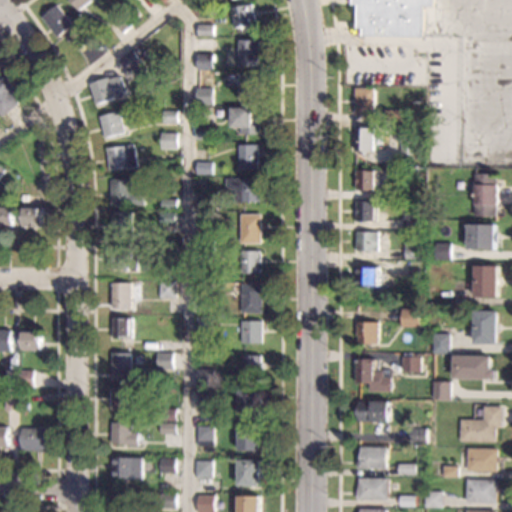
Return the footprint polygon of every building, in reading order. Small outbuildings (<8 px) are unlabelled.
[(90,0),(78,10),(70,0),(90,0)] [(203,0),(208,6),(195,16),(188,7),(197,0),(203,0)] [(434,0),(434,6),(424,6),(424,38),(363,37),(363,29),(358,29),(358,5),(352,5),(352,0),(434,0)] [(76,31),(80,28),(90,40),(77,50),(67,37),(71,35),(67,29),(57,37),(40,17),(56,4),(76,31)] [(256,24),(235,28),(231,8),(252,4),(256,24)] [(131,25),(121,33),(113,22),(123,14),(131,25)] [(213,36),(197,35),(197,25),(213,25),(213,36)] [(260,40),(259,66),(240,65),(241,40),(260,40)] [(104,47),(100,50),(96,44),(100,41),(104,47)] [(141,61),(129,71),(120,59),(132,50),(141,61)] [(146,57),(141,61),(137,56),(142,52),(146,57)] [(213,70),(197,70),(197,53),(213,54),(213,70)] [(146,70),(138,77),(132,70),(140,63),(146,70)] [(262,94),(241,94),(241,74),(262,74),(262,94)] [(126,93),(96,104),(89,83),(108,77),(109,79),(120,75),(126,93)] [(0,80),(4,77),(20,97),(17,103),(18,104),(2,117),(0,114),(0,80)] [(213,105),(197,105),(197,88),(208,88),(214,88),(213,105)] [(377,116),(358,115),(358,88),(377,89),(377,116)] [(253,110),(262,110),(262,133),(242,133),(242,127),(234,127),(234,108),(252,108),(253,110)] [(178,122),(164,122),(164,110),(178,111),(178,122)] [(404,111),(404,121),(388,121),(388,110),(404,111)] [(125,132),(105,137),(99,116),(119,111),(125,132)] [(422,126),(421,155),(403,154),(404,144),(402,143),(403,125),(422,126)] [(219,140),(197,140),(197,127),(219,127),(219,140)] [(376,129),(376,151),(370,151),(370,155),(364,155),(364,151),(358,150),(359,128),(376,129)] [(178,149),(161,148),(162,132),(178,132),(178,149)] [(138,166),(110,170),(107,148),(135,144),(138,166)] [(258,152),(260,152),(260,158),(258,158),(258,169),(240,169),(240,145),(258,145),(258,152)] [(213,162),(213,175),(197,174),(198,162),(213,162)] [(378,191),(358,191),(358,170),(379,171),(378,191)] [(498,216),(476,216),(476,174),(498,174),(498,216)] [(132,194),(145,194),(145,204),(113,205),(111,179),(131,178),(132,194)] [(244,180),(262,179),(262,201),(231,201),(231,187),(227,187),(227,178),(244,178),(244,180)] [(402,198),(385,198),(386,183),(402,183),(402,198)] [(214,210),(198,210),(198,198),(214,198),(214,210)] [(178,209),(162,209),(162,199),(178,199),(178,209)] [(378,221),(358,221),(358,201),(379,201),(378,221)] [(14,226),(0,226),(0,206),(14,206),(14,226)] [(44,227),(22,227),(23,206),(44,206),(44,227)] [(134,212),(133,238),(112,237),(113,211),(134,212)] [(176,223),(161,223),(161,212),(176,212),(176,223)] [(262,243),(241,243),(242,214),(262,214),(262,243)] [(423,214),(422,231),(405,230),(406,214),(423,214)] [(497,232),(498,232),(498,242),(497,242),(497,249),(470,249),(470,225),(497,225),(497,232)] [(215,245),(198,245),(198,226),(215,227),(215,245)] [(380,251),(359,251),(359,232),(380,232),(380,251)] [(422,249),(421,249),(421,259),(406,259),(406,249),(406,238),(422,238),(422,249)] [(452,243),(451,260),(436,259),(437,243),(452,243)] [(133,258),(139,258),(138,271),(132,271),(132,268),(113,268),(114,247),(133,248),(133,258)] [(214,262),(198,262),(198,247),(214,247),(214,262)] [(178,263),(161,263),(161,248),(178,248),(178,263)] [(260,258),(261,258),(261,264),(259,264),(259,274),(241,273),(241,251),(260,251),(260,258)] [(499,297),(476,297),(476,266),(478,266),(499,266),(499,297)] [(380,287),(358,287),(358,268),(380,267),(380,287)] [(177,298),(160,298),(160,281),(176,281),(177,298)] [(132,308),(113,308),(113,283),(132,283),(132,308)] [(212,294),(197,294),(197,284),(212,284),(212,294)] [(262,313),(241,312),(241,284),(262,284),(262,313)] [(419,327),(401,327),(401,309),(420,309),(419,327)] [(499,344),(475,344),(476,311),(499,311),(499,344)] [(131,337),(113,337),(113,317),(130,318),(132,318),(131,337)] [(211,333),(196,333),(196,317),(211,317),(211,333)] [(261,344),(241,343),(242,321),(262,321),(261,344)] [(379,323),(378,344),(359,343),(359,336),(357,336),(357,322),(379,323)] [(13,352),(0,351),(0,329),(14,329),(13,352)] [(43,351),(23,351),(22,332),(43,332),(43,351)] [(449,353),(433,353),(434,334),(450,334),(449,353)] [(173,369),(158,370),(157,352),(173,352),(173,369)] [(131,378),(112,378),(113,353),(132,353),(131,378)] [(261,356),(261,362),(263,363),(263,369),(261,369),(260,376),(243,376),(243,355),(261,356)] [(492,370),(497,370),(496,379),(492,379),(492,380),(455,379),(455,355),(492,356),(492,370)] [(421,357),(420,372),(402,372),(403,357),(421,357)] [(376,371),(383,371),(383,377),(391,377),(391,392),(370,392),(370,383),(357,383),(357,359),(376,360),(376,371)] [(18,387),(2,387),(2,370),(18,369),(18,387)] [(36,369),(35,387),(21,387),(21,369),(36,369)] [(214,386),(197,386),(197,373),(197,370),(214,370),(214,386)] [(452,382),(451,400),(434,399),(434,382),(452,382)] [(132,406),(113,407),(113,387),(132,386),(132,406)] [(214,407),(198,407),(198,390),(214,391),(214,407)] [(261,415),(239,415),(240,390),(261,390),(261,415)] [(19,410),(6,410),(6,393),(19,393),(19,410)] [(391,402),(390,422),(359,421),(360,401),(391,402)] [(503,407),(502,428),(497,428),(497,442),(461,441),(461,419),(484,420),(485,406),(503,407)] [(176,421),(160,421),(160,408),(176,408),(176,421)] [(132,423),(132,433),(139,433),(139,444),(111,444),(111,423),(132,423)] [(177,434),(161,434),(161,423),(177,423),(177,434)] [(214,446),(198,446),(198,426),(214,425),(214,446)] [(0,426),(10,427),(9,446),(0,446),(0,426)] [(261,450),(239,450),(240,426),(261,426),(261,450)] [(48,452),(36,451),(36,450),(22,450),(23,428),(49,428),(48,452)] [(428,428),(427,443),(411,443),(411,428),(428,428)] [(387,469),(358,468),(358,460),(360,460),(361,447),(388,447),(387,469)] [(498,449),(498,472),(468,471),(469,448),(498,449)] [(142,478),(112,479),(112,458),(142,457),(142,478)] [(176,473),(161,473),(161,458),(176,458),(176,473)] [(212,477),(196,477),(196,460),(213,461),(212,477)] [(261,486),(239,486),(239,460),(261,460),(261,486)] [(416,475),(399,475),(399,464),(417,464),(416,475)] [(459,477),(444,477),(444,466),(459,466),(459,477)] [(388,500),(358,499),(358,491),(360,483),(360,478),(389,479),(388,500)] [(498,480),(497,503),(467,502),(468,479),(498,480)] [(443,492),(443,508),(425,507),(426,491),(443,492)] [(134,511),(112,511),(113,493),(134,494),(134,511)] [(177,508),(161,508),(161,493),(177,493),(177,508)] [(215,511),(198,511),(198,495),(215,495),(215,511)] [(261,511),(239,511),(239,496),(261,496),(261,511)] [(416,496),(416,506),(401,506),(401,496),(416,496)]
